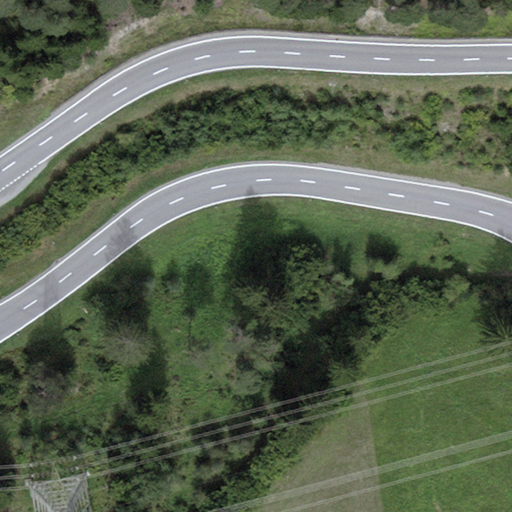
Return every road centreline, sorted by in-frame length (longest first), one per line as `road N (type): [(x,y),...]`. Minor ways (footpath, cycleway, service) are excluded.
road 1 (secondary): [(0,326),(151,215),(208,191),(268,181),(338,187),(511,224)]
road 2 (secondary): [(511,62),(217,56),(118,95),(0,177)]
